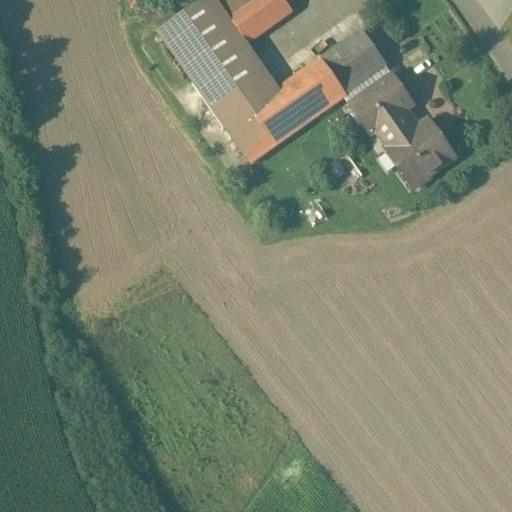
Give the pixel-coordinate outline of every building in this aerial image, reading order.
[(247,45),(215,0),(208,0),(158,35),(224,129),(225,128),(226,129),(279,92),(247,45)] [(282,0),(215,0),(247,45),(292,14),(282,0)] [(361,33),(320,63),(344,97),(385,68),(361,33)] [(279,92),(226,129),(251,165),(344,99),(345,99),(344,97),(320,63),(279,92)] [(385,68),(344,97),(345,99),(344,99),(350,107),(392,78),(385,68)] [(392,78),(350,107),(369,135),(379,128),(378,127),(400,112),(400,113),(412,105),(392,78)] [(429,124),(415,134),(400,113),(400,112),(378,127),(379,128),(393,149),(387,153),(388,155),(393,152),(402,165),(397,168),(414,191),(431,179),(430,177),(455,160),(443,143),(442,144),(429,127),(431,125),(429,124)]
